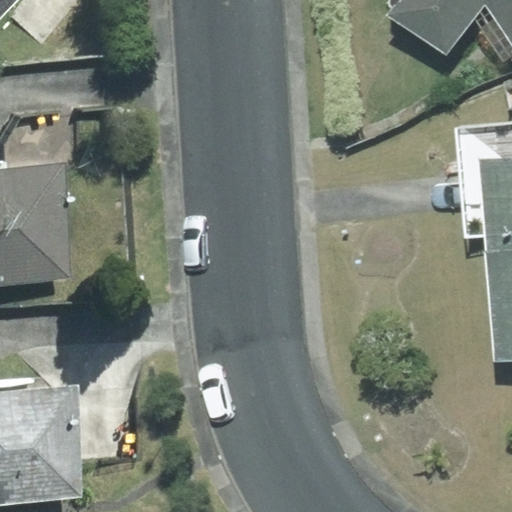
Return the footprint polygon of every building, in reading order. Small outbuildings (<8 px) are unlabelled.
[(0,0),(0,9),(10,0),(0,0)] [(511,0),(387,0),(384,5),(443,47),(476,0),(484,0),(511,38),(511,0)] [(511,352),(511,147),(483,149),(496,353),(511,352)] [(0,161),(0,277),(66,273),(57,157),(0,161)] [(0,384),(0,497),(78,494),(73,381),(0,384)]
